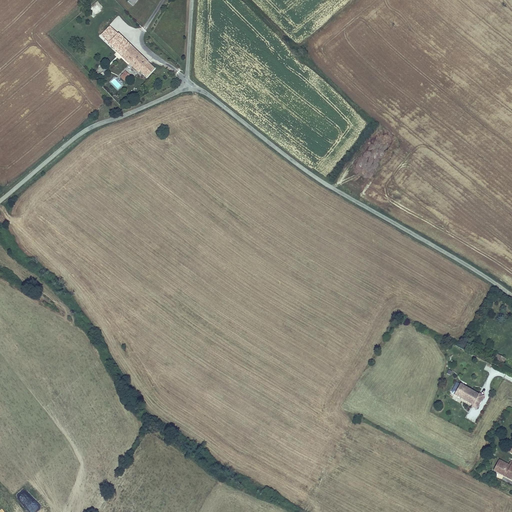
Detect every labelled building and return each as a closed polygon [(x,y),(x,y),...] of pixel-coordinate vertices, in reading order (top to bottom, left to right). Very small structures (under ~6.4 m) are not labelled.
[(100,38),(108,45),(118,34),(111,27),(100,38)] [(132,47),(118,34),(108,45),(121,58),(132,47)] [(132,47),(121,58),(138,74),(140,72),(147,79),(156,70),(132,47)] [(120,77),(128,85),(134,79),(125,72),(120,77)] [(116,79),(112,81),(116,89),(120,86),(116,79)] [(501,363),(504,359),(498,354),(495,357),(501,363)] [(479,397),(460,387),(454,398),(463,403),(464,401),(466,403),(465,404),(473,408),(472,410),(477,412),(484,399),(480,396),(479,397)] [(492,472),(510,482),(511,478),(511,463),(510,462),(508,467),(499,462),(492,472)]
